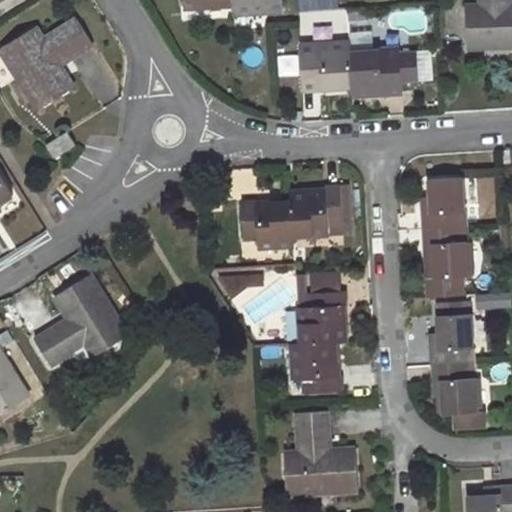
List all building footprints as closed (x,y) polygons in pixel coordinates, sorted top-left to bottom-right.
[(284,8),(283,0),(234,0),(234,1),(235,11),(284,8)] [(340,7),(339,0),(298,0),(299,10),(340,7)] [(468,6),(470,48),(511,46),(511,4),(511,0),(481,0),(482,5),(468,6)] [(36,26),(0,48),(0,51),(37,110),(73,87),(60,65),(92,45),(76,19),(44,40),(36,26)] [(351,44),(301,48),(304,88),(353,86),(351,53),(351,44)] [(400,52),(400,51),(351,53),(353,86),(354,93),(403,91),(402,82),(419,81),(417,51),(400,52)] [(75,145),(67,131),(46,144),(55,158),(75,145)] [(0,201),(12,195),(0,175),(0,201)] [(465,177),(429,179),(431,199),(431,205),(421,206),(423,229),(459,227),(458,211),(466,211),(465,177)] [(352,207),(351,184),(328,185),(329,191),(293,193),(293,201),(295,235),(332,233),(331,225),(345,224),(344,208),(352,207)] [(256,199),(243,199),(245,240),(258,239),(258,246),(295,244),(295,235),(293,201),(257,203),(256,199)] [(331,225),(332,233),(353,231),(352,207),(344,208),(345,224),(331,225)] [(467,226),(466,211),(458,211),(459,227),(467,226)] [(459,241),(468,241),(467,226),(459,227),(459,241)] [(429,278),(430,295),(465,293),(464,276),(470,276),(468,241),(459,241),(459,227),(423,229),(425,252),(434,251),(436,277),(429,278)] [(434,251),(425,252),(427,278),(429,278),(436,277),(434,251)] [(71,318),(37,339),(53,365),(87,343),(94,356),(130,334),(93,274),(57,295),(71,318)] [(350,290),(311,292),(311,306),(304,306),(306,343),(338,341),(347,341),(344,303),(350,303),(350,290)] [(473,312),(437,314),(438,333),(439,340),(430,340),(432,365),(467,362),(476,362),(473,312)] [(306,377),(306,391),(346,389),(345,376),(340,376),(338,341),(306,343),(297,344),(299,377),(306,377)] [(0,345),(0,414),(31,395),(0,345)] [(479,409),(477,376),(468,377),(467,362),(432,365),(433,388),(441,387),(442,394),(442,413),(454,412),(455,425),(484,424),(483,409),(479,409)] [(468,377),(477,376),(476,362),(467,362),(468,377)] [(330,410),(298,412),(300,451),(286,451),(288,493),(361,489),(358,447),(332,449),(330,410)] [(488,494),(469,495),(469,511),(511,511),(511,483),(494,485),(494,494),(488,494)]
